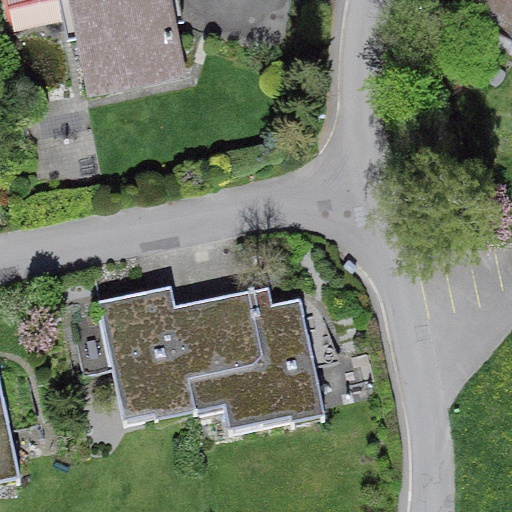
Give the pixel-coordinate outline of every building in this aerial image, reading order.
[(179,0),(62,0),(86,122),(199,100),(179,0)] [(511,0),(458,0),(511,28),(511,0)] [(122,437),(195,424),(187,379),(213,375),(205,325),(180,330),(174,300),(69,319),(75,349),(105,343),(122,437)] [(303,308),(205,325),(213,375),(187,379),(195,424),(222,419),(227,446),(324,429),(303,308)] [(0,369),(0,489),(21,485),(0,369)]
